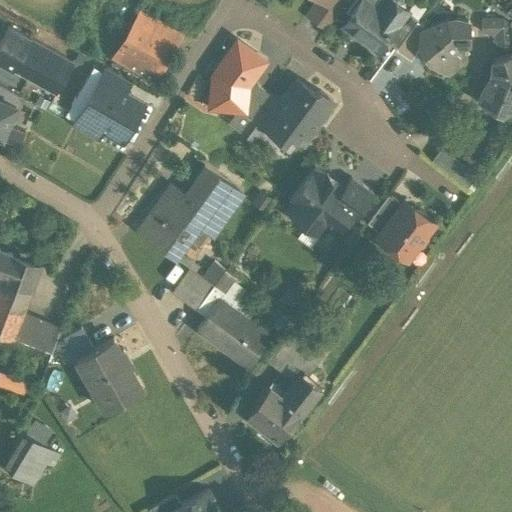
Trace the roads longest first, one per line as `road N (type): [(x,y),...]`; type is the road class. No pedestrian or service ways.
road 1 (residential): [(268,511),(96,225)]
road 2 (residential): [(460,196),(384,143),(367,100),(230,6)]
road 3 (residential): [(230,6),(96,225)]
